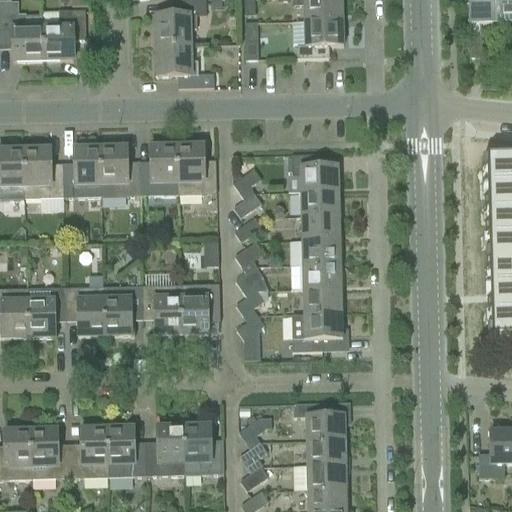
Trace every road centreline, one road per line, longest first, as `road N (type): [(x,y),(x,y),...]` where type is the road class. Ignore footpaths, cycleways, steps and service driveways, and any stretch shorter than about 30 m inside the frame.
road 1 (residential): [(376,103),(384,511)]
road 2 (tertiary): [(421,104),(425,381)]
road 3 (residential): [(116,108),(376,103)]
road 4 (unclassified): [(0,389),(219,384)]
road 5 (tertiary): [(425,381),(427,511)]
